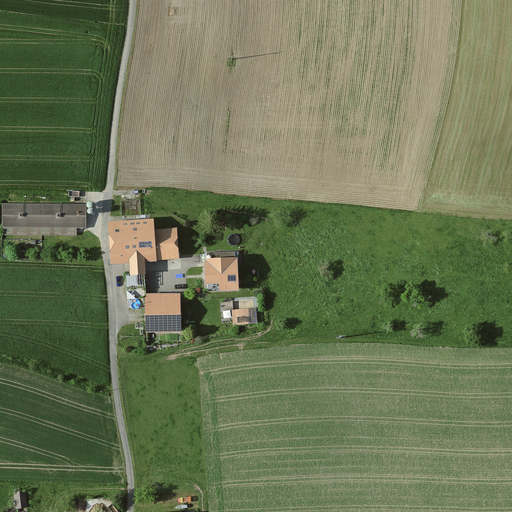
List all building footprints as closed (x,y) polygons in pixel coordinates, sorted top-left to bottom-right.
[(85,227),(84,201),(2,204),(3,237),(78,235),(78,227),(85,227)] [(153,216),(109,218),(111,261),(130,260),(131,270),(146,269),(145,259),(180,257),(178,226),(154,228),(153,216)] [(237,254),(203,255),(204,281),(218,280),(219,288),(238,287),(237,254)] [(180,291),(145,292),(146,331),(181,330),(180,291)] [(255,309),(232,311),(232,325),(256,324),(255,309)] [(16,504),(28,502),(25,484),(13,486),(16,504)]
